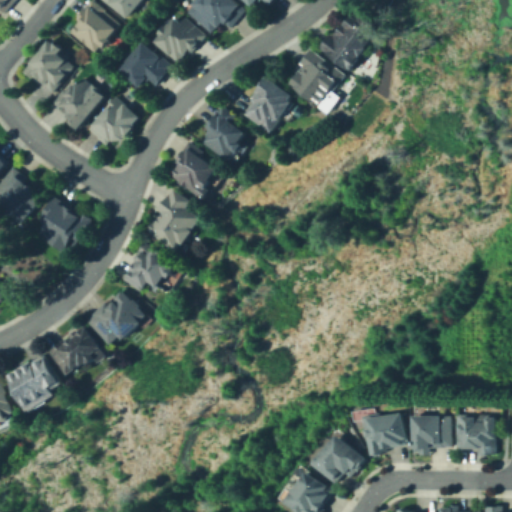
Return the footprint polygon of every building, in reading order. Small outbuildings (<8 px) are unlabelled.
[(0,0),(14,0),(7,9),(3,6),(0,9),(0,0)] [(95,0),(126,22),(107,47),(105,46),(99,53),(69,31),(91,0),(95,0)] [(146,0),(132,17),(110,0),(146,0)] [(234,0),(243,7),(228,26),(224,22),(215,34),(186,10),(190,6),(187,4),(190,0),(234,0)] [(355,61),(324,41),(334,25),(339,28),(354,4),(358,6),(361,1),(384,16),(355,61)] [(151,42),(155,36),(151,33),(160,21),(165,25),(172,15),(180,20),(182,17),(207,35),(192,57),(185,52),(178,62),(151,42)] [(52,38),(65,48),(76,68),(54,94),(24,69),(43,46),(38,42),(42,38),(48,43),(52,38)] [(175,65),(160,85),(150,78),(143,88),(120,71),(142,41),(175,65)] [(324,101),(299,82),(300,81),(291,74),(303,58),(301,56),(312,42),(348,70),(324,101)] [(247,108),(257,92),(252,88),(269,63),(297,81),(292,88),(297,92),(290,102),(295,105),(288,116),(282,111),(272,125),(247,108)] [(91,74),(113,93),(85,125),(58,102),(70,88),(75,92),(91,74)] [(145,113),(122,144),(97,126),(119,95),(145,113)] [(205,132),(212,122),(206,118),(217,102),(221,104),(225,98),(240,108),(236,113),(249,122),(241,132),(245,134),(239,142),(236,140),(230,149),(205,132)] [(180,157),(190,141),(212,154),(209,159),(223,168),(205,197),(172,176),(183,159),(180,157)] [(0,149),(13,160),(0,176),(0,149)] [(45,202),(31,219),(0,193),(0,191),(22,165),(35,176),(33,179),(43,188),(38,195),(45,202)] [(151,221),(155,216),(159,219),(164,211),(160,209),(175,187),(194,201),(190,208),(204,218),(186,244),(151,221)] [(41,219),(57,193),(95,218),(74,255),(50,241),(52,237),(45,232),(41,219)] [(187,266),(169,293),(151,281),(144,291),(124,278),(148,241),(187,266)] [(149,322),(132,340),(125,333),(117,342),(98,325),(129,290),(153,312),(146,319),(149,322)] [(112,351),(74,376),(56,349),(94,325),(112,351)] [(55,395),(31,412),(7,379),(45,352),(67,382),(53,392),(55,395)] [(0,384),(5,382),(19,414),(0,422),(0,384)] [(368,407),(407,401),(414,443),(388,446),(389,450),(374,452),(368,407)] [(435,441),(435,447),(435,449),(424,449),(424,447),(419,446),(419,441),(419,406),(454,406),(454,442),(435,441)] [(500,442),(500,450),(481,450),(481,442),(462,442),(462,409),(500,409),(500,442)] [(321,464),(339,439),(367,458),(357,474),(352,471),(345,481),(321,464)] [(291,511),(286,508),(311,473),(337,492),(325,509),(328,511),(291,511)] [(492,511),(492,501),(508,501),(508,511),(511,511),(492,511)] [(481,508),(481,511),(445,511),(445,502),(455,502),(455,507),(481,508)]
